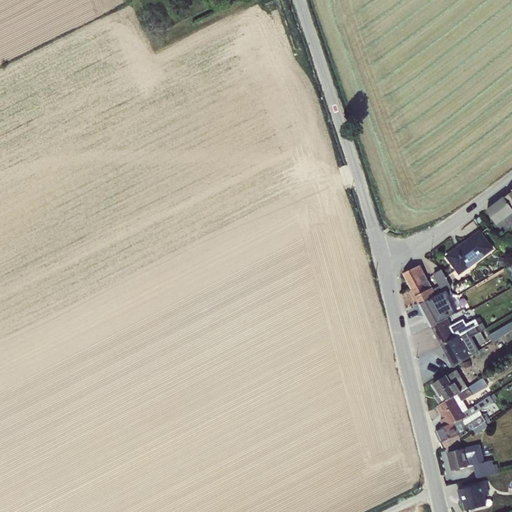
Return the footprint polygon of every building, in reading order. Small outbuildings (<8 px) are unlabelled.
[(511,208),(504,198),(487,211),(496,223),(494,224),(502,234),(509,228),(511,231),(511,208)] [(456,249),(446,257),(459,275),(493,250),(479,232),(465,242),(466,243),(457,250),(456,249)] [(511,244),(509,240),(503,245),(508,252),(511,249),(511,244)] [(499,257),(497,265),(504,266),(506,258),(499,257)] [(411,289),(428,280),(420,265),(403,274),(411,289)] [(442,269),(433,275),(442,291),(451,287),(442,269)] [(468,279),(454,287),(457,293),(471,285),(468,279)] [(428,280),(411,289),(419,305),(436,296),(428,280)] [(436,296),(419,305),(431,327),(447,318),(455,313),(448,300),(448,295),(446,291),(436,296)] [(447,318),(431,327),(441,347),(482,323),(479,317),(466,324),(463,320),(451,326),(447,318)] [(511,321),(488,335),(492,342),(511,329),(511,321)] [(482,323),(441,347),(452,367),(470,356),(469,355),(478,350),(471,337),(485,329),(482,323)] [(440,405),(467,388),(456,370),(433,386),(438,394),(435,396),(440,405)] [(467,388),(440,405),(437,406),(444,418),(440,420),(445,430),(479,410),(496,400),(493,394),(468,410),(463,401),(488,385),(483,378),(467,388)] [(479,410),(445,430),(435,430),(443,448),(461,442),(459,437),(472,430),(489,419),(485,413),(481,415),(479,410)] [(489,419),(472,430),(474,434),(488,427),(490,422),(489,419)] [(466,449),(448,453),(452,470),(473,465),(476,478),(499,472),(497,464),(493,465),(492,460),(484,462),(480,444),(466,447),(466,449)] [(486,483),(458,490),(460,498),(462,498),(465,511),(486,506),(484,496),(489,495),(486,483)]
